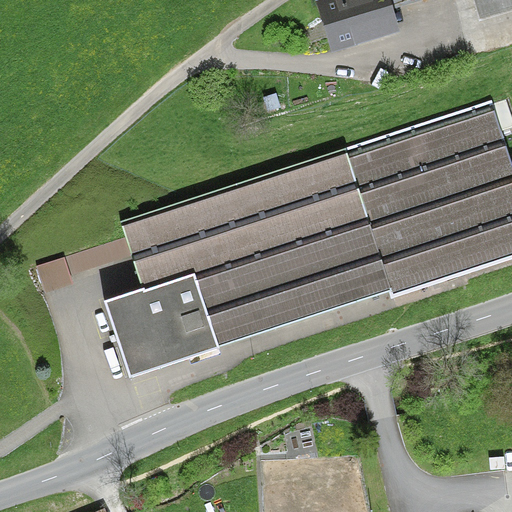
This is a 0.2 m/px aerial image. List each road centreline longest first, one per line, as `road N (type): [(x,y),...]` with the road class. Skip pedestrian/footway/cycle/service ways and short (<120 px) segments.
road 1 (tertiary): [(0,499),(235,400),(511,307)]
road 2 (residential): [(280,0),(145,102),(0,233)]
